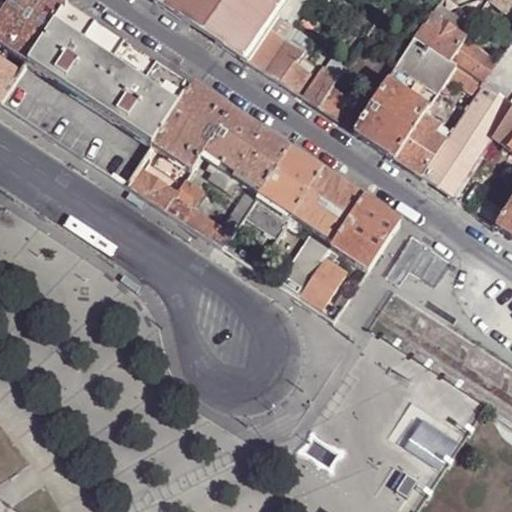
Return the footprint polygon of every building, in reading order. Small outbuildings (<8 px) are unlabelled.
[(0,0),(0,10),(2,12),(11,0),(0,0)] [(55,0),(11,0),(2,12),(0,15),(0,52),(22,67),(25,63),(56,16),(63,5),(55,0)] [(158,0),(155,5),(182,23),(189,28),(249,68),(270,34),(278,24),(294,0),(158,0)] [(305,2),(300,0),(294,0),(278,24),(293,34),(295,30),(311,7),(305,2)] [(443,0),(443,1),(452,19),(464,0),(443,0)] [(511,0),(491,0),(488,5),(511,22),(511,0)] [(452,19),(443,1),(431,21),(454,37),(461,26),(452,19)] [(170,91),(56,16),(25,63),(139,139),(170,91)] [(454,37),(431,21),(414,45),(447,67),(451,61),(463,44),(454,37)] [(293,34),(278,24),(270,34),(288,47),(296,35),(293,34)] [(470,33),(461,26),(454,37),(463,44),(463,43),(470,33)] [(291,72),(296,66),(312,41),(295,30),(293,34),(296,35),(288,47),(290,48),(279,64),(291,72)] [(270,34),(249,68),(280,89),(291,72),(279,64),(290,48),(288,47),(270,34)] [(507,50),(511,44),(506,40),(502,46),(507,50)] [(451,61),(447,67),(453,72),(481,90),(485,83),(497,66),(463,43),(463,44),(451,61)] [(447,67),(414,45),(397,72),(436,98),(439,92),(453,72),(447,67)] [(326,71),(340,79),(346,70),(333,61),(326,71)] [(0,101),(17,76),(0,64),(0,101)] [(291,72),(280,89),(296,99),(311,75),(296,66),(291,72)] [(333,89),(340,79),(326,71),(325,69),(302,103),(317,113),(326,99),(333,89)] [(436,98),(397,72),(388,85),(427,111),(433,102),(436,98)] [(481,90),(453,72),(439,92),(447,98),(455,87),(474,100),(481,90)] [(363,123),(354,137),(393,164),(418,126),(423,118),(427,111),(388,85),(370,113),(363,123)] [(227,114),(190,89),(182,100),(152,147),(150,149),(188,174),(196,162),(200,156),(227,114)] [(348,99),(333,89),(326,99),(341,109),(348,99)] [(511,109),(496,99),(481,90),(474,100),(451,136),(445,144),(420,181),(453,203),(492,143),(511,114),(511,109)] [(181,98),(170,91),(139,139),(150,145),(181,98)] [(152,147),(182,100),(181,98),(150,145),(152,147)] [(341,109),(326,99),(317,113),(354,137),(363,123),(347,112),(341,109)] [(363,123),(370,113),(353,102),(347,112),(363,123)] [(433,102),(427,111),(423,118),(428,121),(438,105),(433,102)] [(286,153),(227,114),(200,156),(205,159),(210,163),(238,181),(248,188),(258,195),(286,153)] [(511,114),(492,143),(511,156),(511,114)] [(451,136),(428,121),(423,118),(418,126),(445,144),(451,136)] [(418,126),(393,164),(420,181),(445,144),(418,126)] [(188,174),(150,149),(125,189),(163,214),(171,200),(182,183),(188,174)] [(319,175),(286,153),(258,195),(256,199),(289,222),(319,175)] [(205,159),(200,156),(196,162),(201,165),(205,159)] [(228,196),(238,181),(210,163),(206,170),(205,172),(210,175),(206,182),(228,196)] [(361,203),(319,175),(289,222),(302,230),(330,249),(361,203)] [(196,192),(182,183),(171,200),(185,209),(196,192)] [(256,199),(258,195),(248,188),(224,225),(226,226),(234,232),(256,199)] [(185,209),(171,200),(163,214),(183,227),(204,241),(213,228),(185,209)] [(397,227),(361,203),(330,249),(328,253),(364,277),(397,227)] [(497,228),(495,231),(511,242),(511,205),(507,213),(497,228)] [(492,225),(497,228),(507,213),(503,211),(498,219),(496,218),(492,225)] [(234,233),(234,232),(226,226),(221,233),(213,228),(204,241),(221,252),(234,233)] [(328,253),(330,249),(302,230),(292,244),(321,264),(322,262),(328,253)] [(239,236),(234,233),(221,252),(255,274),(261,265),(264,260),(268,254),(261,249),(256,258),(234,243),(239,236)] [(285,240),(279,236),(268,254),(264,260),(270,264),(285,240)] [(344,277),(322,262),(321,264),(303,292),(297,302),(316,314),(319,316),(344,277)] [(303,292),(261,265),(255,274),(284,294),(297,302),(303,292)] [(351,297),(358,286),(349,280),(342,291),(351,297)]
